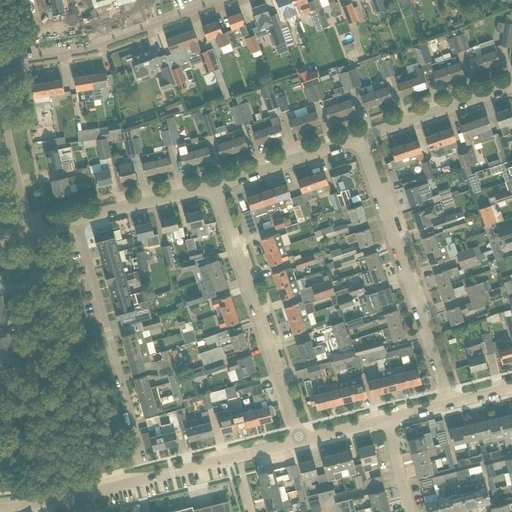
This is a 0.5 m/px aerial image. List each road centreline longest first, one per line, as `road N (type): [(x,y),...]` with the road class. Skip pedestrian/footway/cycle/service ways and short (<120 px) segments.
road 1 (residential): [(450,402),(360,139)]
road 2 (residential): [(299,440),(213,185)]
road 3 (residential): [(76,221),(144,463)]
road 4 (unclassified): [(0,61),(89,47),(218,0)]
road 5 (unclassified): [(68,500),(238,456)]
road 6 (residential): [(360,139),(511,89)]
road 7 (residential): [(213,185),(360,139)]
road 8 (residential): [(76,221),(213,185)]
road 9 (unclassified): [(30,233),(39,368)]
road 10 (unclassified): [(39,368),(68,500)]
road 11 (unclassified): [(0,108),(30,233)]
